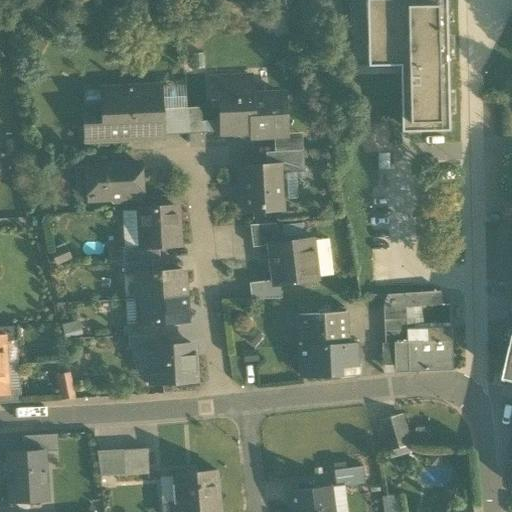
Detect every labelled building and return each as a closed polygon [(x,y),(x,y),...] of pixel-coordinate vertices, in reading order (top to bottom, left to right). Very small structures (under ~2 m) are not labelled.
[(409,132),(448,131),(445,0),(365,0),(367,67),(400,66),(408,66),(409,132)] [(408,66),(400,66),(401,132),(409,132),(408,66)] [(253,131),(253,135),(273,134),(281,134),(279,93),(244,95),(243,78),(213,80),(214,104),(221,103),(221,121),(208,121),(208,133),(253,131)] [(184,85),(160,86),(161,109),(185,108),(184,85)] [(160,86),(103,89),(104,106),(83,107),(82,107),(84,143),(132,140),(132,138),(131,132),(162,130),(161,109),(160,86)] [(82,91),(83,107),(104,106),(103,89),(99,89),(100,90),(82,91)] [(199,107),(185,108),(187,134),(208,133),(208,121),(200,122),(199,107)] [(162,136),(187,134),(185,108),(161,109),(162,130),(162,136)] [(301,133),(281,134),(273,134),(274,152),(302,151),(301,133)] [(279,166),(280,174),(303,173),(302,151),(274,152),(266,153),(267,167),(279,166)] [(109,200),(113,204),(118,203),(122,199),(134,198),(141,198),(141,197),(139,164),(87,167),(89,201),(109,200)] [(243,210),(243,211),(282,210),(280,174),(279,166),(267,167),(241,168),(243,196),(240,199),(241,207),(243,210)] [(76,202),(89,201),(87,167),(74,168),(76,202)] [(134,198),(134,211),(140,211),(140,210),(167,209),(166,196),(141,197),(141,198),(134,198)] [(142,247),(142,248),(158,247),(178,246),(176,208),(167,209),(140,210),(140,211),(142,247)] [(120,212),(122,248),(142,247),(140,211),(134,211),(120,212)] [(249,226),(252,248),(268,246),(268,245),(278,244),(275,225),(249,226)] [(328,238),(312,240),(317,280),(332,278),(328,238)] [(272,281),(273,286),(279,285),(317,280),(312,240),(278,244),(268,245),(268,246),(272,281)] [(49,253),(56,267),(71,259),(65,245),(49,253)] [(122,248),(123,263),(149,262),(159,261),(158,247),(142,248),(142,247),(122,248)] [(109,264),(123,263),(122,248),(108,248),(109,264)] [(150,273),(149,262),(123,263),(124,277),(134,276),(134,273),(150,273)] [(134,276),(135,299),(185,297),(183,271),(150,273),(134,273),(134,276)] [(251,300),(277,299),(281,299),(279,285),(273,286),(272,281),(249,284),(251,300)] [(382,296),(383,309),(405,308),(441,306),(440,292),(382,296)] [(186,321),(185,297),(135,299),(137,322),(137,324),(152,323),(186,321)] [(137,322),(135,299),(125,300),(126,323),(137,322)] [(405,308),(383,309),(386,343),(407,343),(406,331),(405,308)] [(298,315),(299,347),(346,344),(345,313),(338,313),(298,315)] [(60,325),(63,340),(82,336),(79,321),(60,325)] [(126,323),(127,337),(153,335),(152,323),(137,324),(137,322),(126,323)] [(0,339),(1,340),(2,342),(17,341),(16,327),(0,327),(0,339)] [(449,329),(406,331),(407,343),(407,344),(419,343),(449,342),(449,329)] [(164,335),(153,335),(127,337),(128,350),(132,350),(149,349),(149,348),(165,347),(164,335)] [(2,342),(3,366),(19,365),(17,341),(2,342)] [(408,357),(408,371),(451,370),(451,342),(449,342),(419,343),(407,344),(396,344),(395,344),(394,357),(408,357)] [(354,345),(346,344),(299,347),(301,377),(339,375),(338,366),(355,365),(354,345)] [(382,366),(394,366),(394,357),(395,344),(383,344),(382,366)] [(151,382),(151,384),(195,381),(193,346),(165,347),(149,348),(149,349),(151,382)] [(149,349),(132,350),(134,383),(151,382),(149,349)] [(20,389),(19,365),(3,366),(4,390),(20,389)] [(339,375),(339,378),(360,377),(359,365),(355,365),(338,366),(339,375)] [(57,376),(62,399),(75,397),(70,374),(57,376)] [(0,392),(0,403),(21,402),(20,389),(4,390),(5,392),(0,392)] [(375,422),(383,454),(412,446),(403,415),(375,422)] [(21,437),(22,452),(43,451),(43,453),(56,452),(56,435),(21,437)] [(134,449),(122,450),(123,475),(135,475),(134,449)] [(147,449),(134,449),(135,475),(148,474),(147,449)] [(122,450),(110,451),(112,476),(123,475),(122,450)] [(6,453),(9,503),(11,503),(11,501),(10,501),(9,496),(26,496),(26,502),(46,501),(43,453),(43,451),(22,452),(6,453)] [(99,477),(112,476),(110,451),(96,452),(99,477)] [(334,472),(336,487),(343,486),(365,482),(363,467),(334,472)] [(166,506),(166,511),(220,511),(216,472),(179,475),(181,504),(166,506)] [(181,504),(179,475),(163,477),(166,506),(181,504)] [(292,493),(295,511),(333,511),(330,488),(330,486),(292,493)] [(347,511),(343,486),(336,487),(330,488),(333,511),(347,511)] [(396,511),(394,496),(384,498),(386,511),(396,511)] [(371,500),(372,511),(386,511),(384,498),(371,500)]
